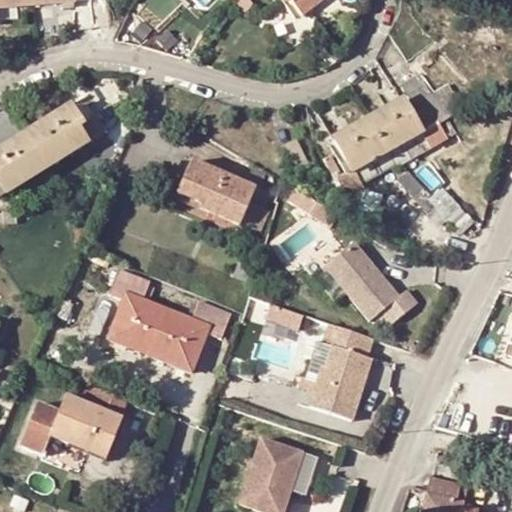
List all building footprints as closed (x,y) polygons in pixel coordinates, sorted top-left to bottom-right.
[(299,10),(294,3),(291,0),(284,0),(283,1),(294,14),(299,10)] [(298,0),(294,3),(299,10),(312,0),(298,0)] [(88,114),(87,112),(81,102),(90,96),(86,88),(71,98),(82,119),(87,115),(88,114)] [(437,116),(446,130),(454,125),(449,116),(431,91),(414,101),(409,94),(405,97),(416,117),(424,113),(428,121),(437,116)] [(348,154),(340,160),(344,169),(387,145),(421,125),(428,121),(424,113),(416,117),(405,97),(403,94),(368,113),(335,131),(348,154)] [(85,134),(81,126),(78,121),(82,119),(71,98),(27,126),(0,143),(0,177),(1,179),(5,187),(49,158),(85,134)] [(82,119),(78,121),(81,126),(90,120),(87,115),(82,119)] [(446,130),(437,116),(428,121),(421,125),(431,143),(447,133),(446,130)] [(81,126),(85,134),(95,129),(90,120),(81,126)] [(387,145),(396,158),(431,143),(421,125),(387,145)] [(328,139),(340,160),(348,154),(335,131),(331,133),(333,136),(328,139)] [(283,140),(296,164),(308,157),(297,132),(283,140)] [(364,182),(362,178),(396,158),(387,145),(344,169),(338,173),(349,191),(364,182)] [(242,215),(252,191),(256,179),(193,153),(185,172),(208,181),(202,196),(201,199),(242,215)] [(414,190),(424,182),(410,166),(399,175),(414,190)] [(208,181),(185,172),(180,187),(202,196),(208,181)] [(448,206),(458,196),(444,181),(434,190),(448,206)] [(252,191),(242,215),(259,222),(269,198),(252,191)] [(385,306),(396,318),(420,297),(409,285),(401,291),(355,239),(327,264),(373,317),(385,306)] [(241,248),(234,265),(245,270),(253,253),(241,248)] [(222,327),(231,301),(200,289),(193,306),(143,288),(151,271),(118,258),(109,284),(122,288),(108,330),(193,363),(208,322),(222,327)] [(273,305),(270,318),(299,325),(302,313),(273,305)] [(494,362),(511,366),(511,357),(507,356),(511,336),(511,313),(511,314),(507,313),(494,362)] [(372,330),(326,315),(319,335),(331,339),(324,358),(319,357),(306,399),(350,413),(371,352),(366,350),(372,330)] [(118,409),(125,392),(97,381),(89,397),(65,387),(57,405),(37,396),(18,439),(40,448),(48,430),(67,437),(69,432),(106,447),(121,410),(118,409)] [(302,447),(260,433),(239,499),(278,511),(280,511),(290,485),(302,447)] [(456,488),(459,472),(433,465),(422,508),(432,511),(431,511),(506,511),(508,509),(467,498),(469,492),(456,488)]
